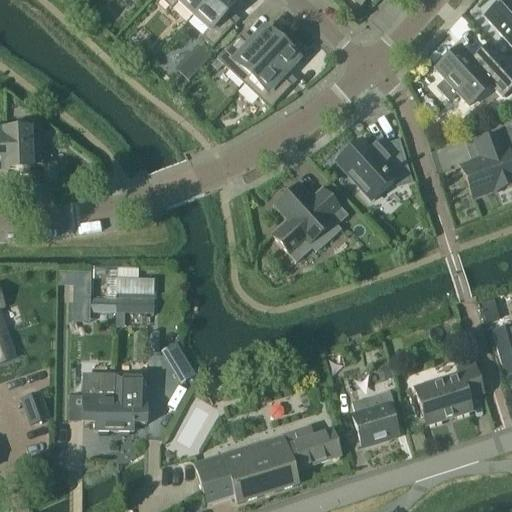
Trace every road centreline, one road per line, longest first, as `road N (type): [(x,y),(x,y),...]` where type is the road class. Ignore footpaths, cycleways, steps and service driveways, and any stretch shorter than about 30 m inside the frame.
road 1 (residential): [(156,194),(292,131),(369,70)]
road 2 (unclassified): [(295,511),(511,439)]
road 3 (residential): [(448,252),(401,99),(369,70)]
road 4 (residential): [(156,194),(73,217),(0,222)]
